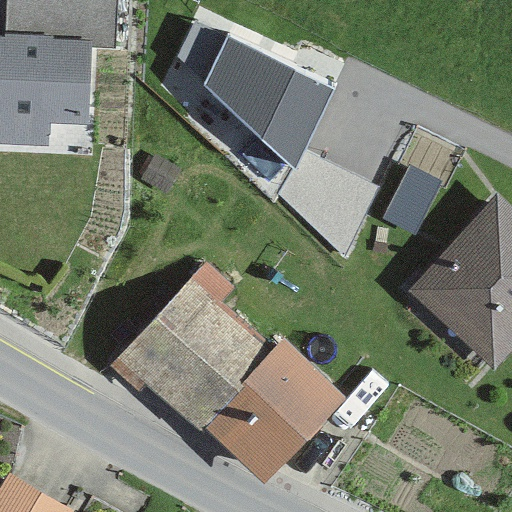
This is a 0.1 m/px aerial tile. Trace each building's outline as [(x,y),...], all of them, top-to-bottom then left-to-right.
[(86,44),(0,40),(0,144),(47,147),(48,126),(83,127),(86,44)] [(205,90),(297,180),(337,104),(227,47),(205,90)] [(407,160),(387,209),(417,221),(437,172),(407,160)] [(511,353),(511,217),(495,201),(406,297),(492,375),(511,353)] [(235,299),(202,269),(107,370),(136,397),(144,388),(196,436),(202,430),(263,487),(343,401),(279,340),(265,355),(221,313),(235,299)] [(61,511),(5,476),(0,483),(0,511),(61,511)]
